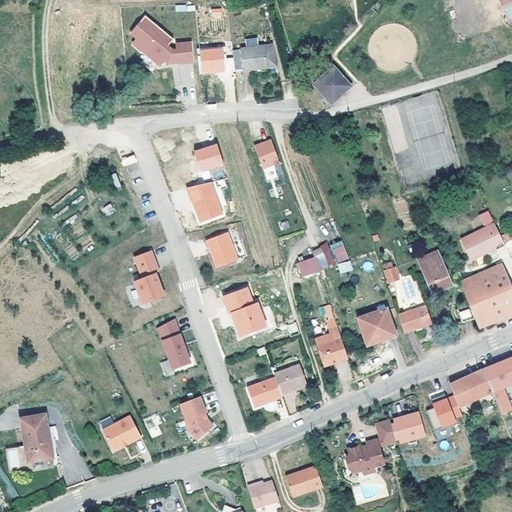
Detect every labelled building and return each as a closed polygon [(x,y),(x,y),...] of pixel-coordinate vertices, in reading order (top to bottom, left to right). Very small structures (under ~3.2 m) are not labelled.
[(511,0),(499,0),(509,23),(511,21),(511,0)] [(174,40),(146,16),(131,32),(137,37),(133,42),(159,66),(164,61),(167,64),(178,63),(178,64),(193,63),(191,43),(176,44),(177,50),(173,51),(168,46),(174,40)] [(246,40),(247,48),(259,47),(258,38),(246,40)] [(247,48),(241,49),(244,69),(277,65),(274,45),(259,47),(247,48)] [(223,48),(200,50),(202,73),(225,71),(223,48)] [(244,69),(241,49),(234,50),(236,70),(244,69)] [(351,84),(331,62),(312,80),(332,101),(351,84)] [(389,152),(408,151),(405,104),(387,105),(389,152)] [(270,139),(253,146),(262,169),(279,162),(270,139)] [(201,170),(223,163),(217,145),(195,151),(201,170)] [(135,155),(121,159),(123,166),(137,162),(135,155)] [(116,173),(111,174),(116,188),(121,186),(116,173)] [(199,224),(223,214),(212,183),(187,189),(199,224)] [(102,208),(105,216),(115,211),(111,204),(102,208)] [(479,216),(485,227),(494,223),(488,212),(479,216)] [(278,223),(281,230),(290,228),(287,220),(278,223)] [(504,244),(494,223),(485,227),(461,239),(472,259),(485,253),(483,250),(487,249),(489,251),(496,247),(504,244)] [(216,268),(239,260),(229,233),(206,241),(216,268)] [(342,241),(329,246),(331,250),(344,246),(342,241)] [(321,246),(322,248),(328,264),(335,262),(333,255),(331,250),(329,246),(328,243),(321,246)] [(72,258),(79,252),(71,244),(65,249),(72,258)] [(344,246),(331,250),(333,255),(335,255),(338,263),(349,259),(344,246)] [(313,252),(315,257),(319,267),(328,264),(322,248),(313,252)] [(144,277),(156,272),(154,265),(157,264),(152,250),(135,257),(144,277)] [(449,284),(435,250),(414,259),(428,292),(449,284)] [(315,257),(298,264),(303,277),(320,271),(319,267),(315,257)] [(350,261),(339,265),(341,273),(353,270),(350,261)] [(384,265),(386,270),(393,268),(391,262),(384,265)] [(511,289),(499,262),(492,265),(456,281),(465,305),(470,318),(474,328),(505,316),(511,313),(511,289)] [(388,283),(400,279),(396,267),(393,268),(386,270),(384,271),(388,283)] [(166,296),(156,272),(144,277),(135,281),(145,304),(166,296)] [(229,314),(231,313),(255,304),(249,288),(223,297),(229,314)] [(231,313),(240,338),(267,328),(258,303),(255,304),(231,313)] [(392,334),(381,303),(353,313),(363,344),(383,337),(392,334)] [(427,323),(421,305),(393,315),(399,333),(416,327),(427,323)] [(470,318),(465,305),(453,309),(458,323),(470,318)] [(159,327),(164,341),(181,335),(175,317),(159,327)] [(343,357),(334,329),(328,331),(310,337),(319,365),(333,360),(343,357)] [(191,362),(181,335),(164,341),(174,368),(191,362)] [(261,345),(254,348),(256,354),(262,352),(261,345)] [(511,355),(489,364),(446,384),(448,390),(455,407),(490,391),(511,381),(511,355)] [(168,360),(160,363),(165,376),(173,373),(168,360)] [(275,393),(277,392),(302,384),(295,364),(269,373),(270,377),(275,393)] [(275,393),(270,377),(241,387),(247,405),(276,395),(275,393)] [(455,407),(448,390),(437,395),(446,418),(457,413),(455,407)] [(195,395),(175,403),(182,418),(180,419),(185,429),(193,438),(209,424),(204,418),(202,419),(201,416),(202,415),(201,412),(202,411),(195,395)] [(446,418),(437,395),(424,401),(434,423),(446,418)] [(50,463),(44,425),(41,411),(17,416),(21,444),(15,445),(17,453),(14,453),(17,469),(50,463)] [(138,435),(127,414),(100,428),(111,449),(138,435)] [(50,463),(54,462),(48,424),(44,425),(50,463)] [(400,451),(394,428),(379,433),(383,447),(370,451),(371,456),(363,458),(362,454),(351,457),(354,468),(350,469),(352,478),(347,479),(349,486),(358,490),(380,484),(377,476),(388,473),(383,455),(400,451)] [(316,468),(287,479),(294,498),(323,488),(316,468)] [(279,501),(273,483),(263,486),(257,488),(255,485),(247,487),(254,509),(279,501)]
